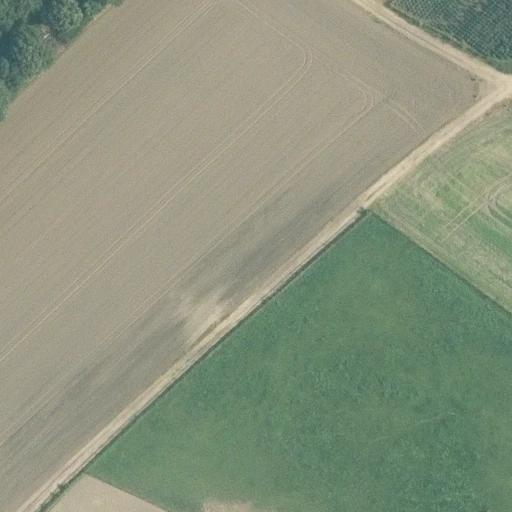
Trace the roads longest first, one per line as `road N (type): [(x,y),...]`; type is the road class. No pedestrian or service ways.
road 1 (track): [(29,511),(277,274),(511,86)]
road 2 (track): [(511,85),(351,0)]
